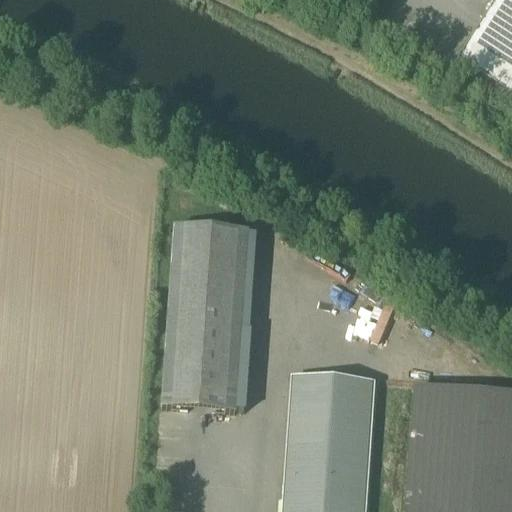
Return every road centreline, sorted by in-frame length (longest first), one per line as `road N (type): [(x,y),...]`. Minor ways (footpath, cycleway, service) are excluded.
road 1 (track): [(0,35),(122,89),(511,330)]
road 2 (track): [(511,166),(231,0)]
road 3 (unknown): [(255,511),(269,282)]
